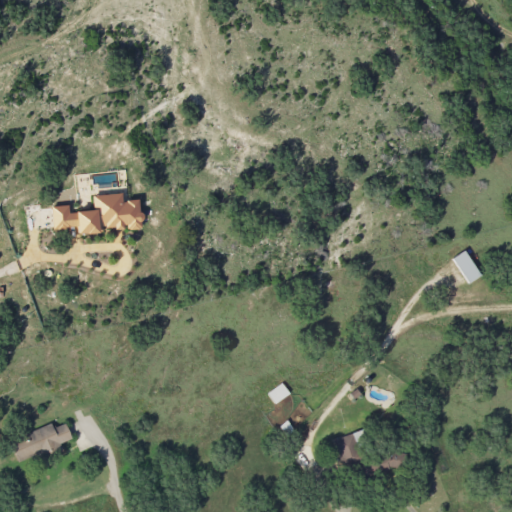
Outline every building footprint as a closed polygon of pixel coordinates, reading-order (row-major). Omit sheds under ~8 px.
[(52,229),(76,226),(77,234),(101,231),(101,230),(141,226),(138,199),(121,200),(120,192),(91,195),(92,209),(68,212),(67,205),(50,206),(52,229)] [(479,276),(464,250),(451,257),(466,283),(479,276)] [(266,392),(274,403),(288,393),(281,382),(266,392)] [(71,440),(64,422),(52,427),(51,423),(8,440),(17,462),(71,440)] [(333,440),(344,470),(360,464),(365,477),(401,463),(395,447),(365,458),(355,431),(333,440)]
